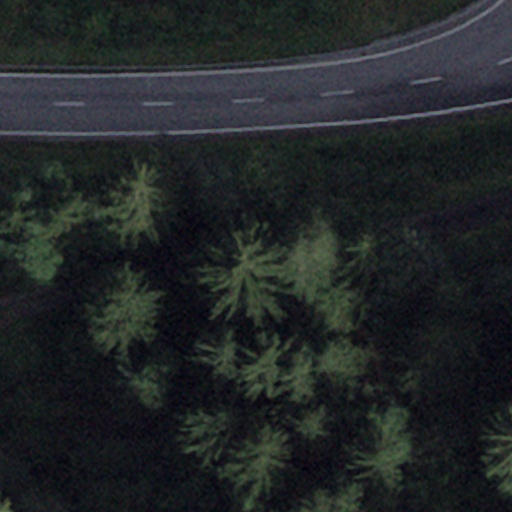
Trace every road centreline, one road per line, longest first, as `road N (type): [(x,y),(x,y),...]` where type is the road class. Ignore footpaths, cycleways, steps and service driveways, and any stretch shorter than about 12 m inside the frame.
road 1 (track): [(511,210),(57,297),(0,321)]
road 2 (secondary): [(0,103),(361,91),(511,58)]
